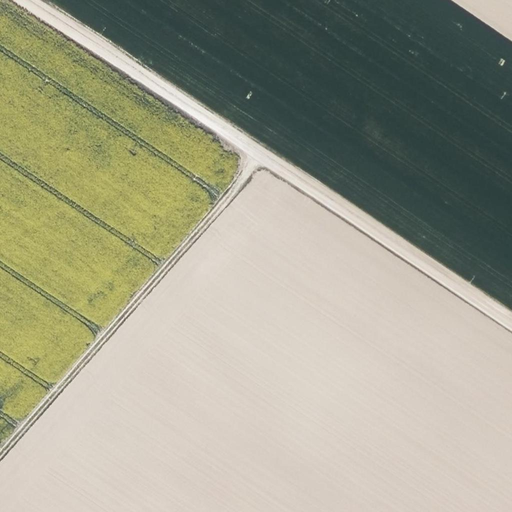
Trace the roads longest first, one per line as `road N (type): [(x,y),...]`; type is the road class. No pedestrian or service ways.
road 1 (track): [(511,324),(26,0)]
road 2 (track): [(0,447),(255,153)]
